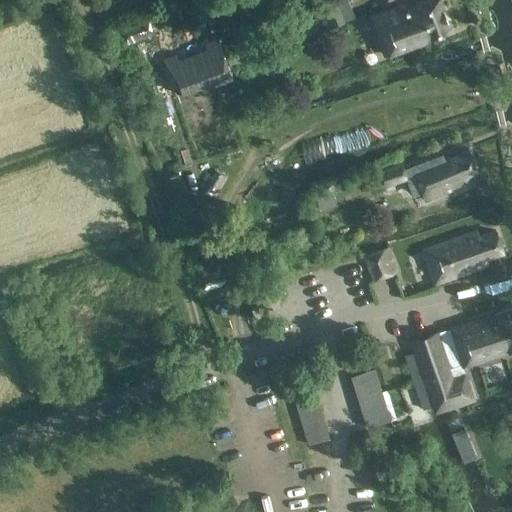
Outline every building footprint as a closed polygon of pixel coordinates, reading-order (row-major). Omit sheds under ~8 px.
[(407,0),(369,13),(384,53),(450,29),(439,0),(407,0)] [(322,47),(317,29),(296,35),(302,53),(322,47)] [(222,45),(228,65),(249,58),(242,38),(222,45)] [(399,119),(402,131),(432,123),(429,111),(399,119)] [(476,171),(469,149),(444,159),(441,152),(412,164),(424,199),(468,182),(465,175),(476,171)] [(383,187),(407,179),(400,160),(376,168),(383,187)] [(502,251),(495,230),(478,235),(476,230),(422,249),(434,283),(488,264),(485,257),(502,251)] [(387,247),(364,257),(374,280),(396,271),(387,247)] [(219,271),(198,274),(201,294),(222,291),(219,271)] [(250,307),(253,318),(260,316),(257,306),(250,307)] [(508,350),(511,348),(511,306),(495,312),(410,339),(414,351),(404,354),(411,373),(426,368),(422,357),(442,350),(446,360),(458,356),(462,365),(508,350)] [(426,368),(411,373),(423,408),(438,403),(440,409),(473,398),(462,365),(458,356),(446,360),(442,350),(422,357),(426,368)] [(350,375),(353,386),(377,379),(374,368),(350,375)] [(353,386),(356,396),(380,389),(377,379),(353,386)] [(294,404),(316,398),(313,388),(291,394),(294,404)] [(356,396),(360,407),(384,400),(380,389),(356,396)] [(297,414),(319,408),(316,398),(294,404),(297,414)] [(360,407),(363,417),(387,410),(384,400),(360,407)] [(300,424),(322,418),(319,408),(297,414),(300,424)] [(363,417),(366,428),(389,419),(387,410),(363,417)] [(325,428),(322,418),(300,424),(303,434),(325,428)] [(307,445),(327,438),(325,428),(303,434),(307,445)]
